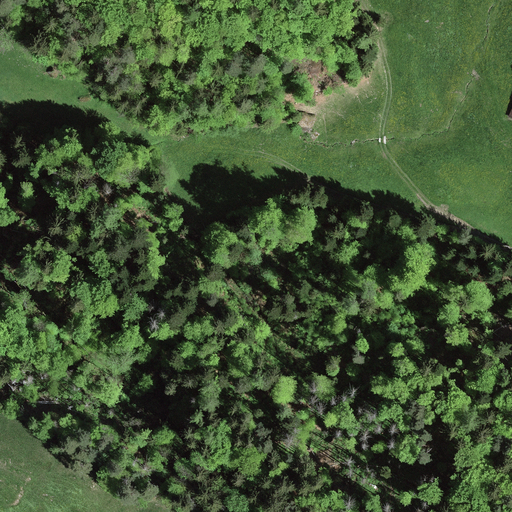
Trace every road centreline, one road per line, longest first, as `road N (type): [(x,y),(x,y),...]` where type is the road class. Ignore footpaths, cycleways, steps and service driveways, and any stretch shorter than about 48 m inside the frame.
road 1 (track): [(479,235),(321,186),(212,121)]
road 2 (track): [(360,0),(390,86),(382,145),(427,200),(479,235)]
